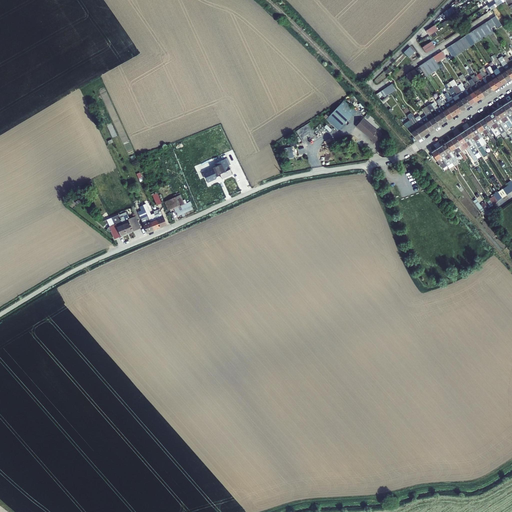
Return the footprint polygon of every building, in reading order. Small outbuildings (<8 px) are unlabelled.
[(491,10),(505,1),(505,0),(494,0),(487,5),(491,10)] [(491,19),(487,22),(491,28),(495,25),(491,19)] [(487,22),(482,25),(489,34),(490,36),(494,33),(491,28),(487,22)] [(426,31),(429,36),(438,30),(434,25),(426,31)] [(482,25),(478,27),(484,37),(489,34),(482,25)] [(478,27),(473,30),(480,40),(484,37),(478,27)] [(480,40),(473,30),(469,33),(475,43),(480,40)] [(475,43),(469,33),(464,36),(470,46),(471,46),(475,43)] [(464,36),(460,39),(466,49),(470,46),(464,36)] [(455,42),(462,52),(466,49),(460,39),(455,42)] [(431,41),(422,47),(426,53),(435,47),(431,41)] [(455,42),(451,45),(457,55),(462,52),(455,42)] [(457,55),(451,45),(446,48),(453,58),(457,55)] [(410,47),(404,52),(409,57),(415,52),(410,47)] [(442,51),(437,54),(441,60),(446,57),(442,51)] [(437,54),(433,57),(437,63),(441,60),(437,54)] [(502,65),(511,79),(511,77),(511,70),(504,58),(502,56),(498,59),(502,65)] [(437,63),(433,57),(428,60),(435,70),(439,67),(437,63)] [(428,60),(424,63),(430,72),(435,70),(428,60)] [(424,63),(419,66),(426,75),(430,72),(424,63)] [(498,68),(506,81),(511,79),(502,65),(500,67),(499,65),(497,67),(498,68)] [(498,87),(502,84),(491,68),(490,66),(485,69),(489,74),(498,87)] [(502,84),(506,81),(498,68),(496,69),(494,67),(491,68),(502,84)] [(481,72),(493,90),(498,87),(489,74),(487,75),(482,68),(480,70),(481,72)] [(419,76),(414,69),(411,71),(415,79),(419,76)] [(477,76),(489,93),(493,90),(481,72),(478,74),(475,70),(474,71),(477,76)] [(472,78),(484,96),(489,93),(477,76),(475,77),(474,75),(471,76),(472,78)] [(470,84),(480,99),(484,96),(472,78),(468,81),(470,84)] [(457,95),(466,108),(471,105),(462,92),(461,93),(453,81),(450,83),(457,95)] [(465,87),(475,102),(480,99),(470,84),(468,85),(466,82),(463,84),(465,87)] [(392,83),(388,86),(392,92),(396,89),(392,83)] [(462,92),(471,105),(475,102),(465,87),(464,88),(461,83),(458,85),(462,92)] [(388,86),(380,91),(383,96),(384,97),(392,92),(388,86)] [(453,97),(462,111),(466,108),(457,95),(455,96),(449,87),(447,89),(453,97)] [(448,100),(457,114),(462,111),(453,97),(451,99),(447,92),(444,94),(448,100)] [(444,103),(453,117),(457,114),(448,100),(446,102),(441,94),(439,96),(441,98),(440,98),(444,103)] [(448,120),(453,117),(444,103),(442,104),(439,99),(438,99),(436,101),(448,120)] [(356,111),(344,100),(329,117),(326,114),(324,117),(326,119),(326,120),(338,131),(356,111)] [(431,104),(444,123),(448,120),(436,101),(431,104)] [(439,126),(444,123),(431,104),(431,103),(426,106),(434,117),(439,126)] [(511,110),(507,103),(502,106),(511,120),(511,110)] [(426,115),(434,128),(439,126),(434,117),(426,106),(422,109),(426,115)] [(511,125),(511,120),(502,106),(498,109),(510,127),(511,125)] [(510,127),(498,109),(493,112),(505,131),(507,133),(508,132),(507,129),(510,127)] [(505,131),(493,112),(488,115),(499,132),(501,134),(505,131)] [(410,120),(421,137),(426,134),(415,118),(412,114),(407,116),(410,120)] [(415,118),(426,134),(430,131),(421,118),(420,115),(415,118)] [(430,131),(434,128),(426,115),(421,118),(430,131)] [(499,132),(488,115),(484,118),(493,133),(494,135),(499,132)] [(484,118),(479,121),(487,134),(490,139),(493,137),(491,135),(493,133),(484,118)] [(379,132),(363,119),(356,126),(371,139),(374,143),(382,138),(379,132)] [(421,137),(410,120),(404,124),(407,128),(417,140),(421,137)] [(479,121),(474,124),(482,137),(487,134),(479,121)] [(482,137),(474,124),(469,127),(484,150),(487,149),(484,145),(487,143),(482,137)] [(484,150),(469,127),(465,130),(476,148),(478,147),(484,157),(487,155),(484,150)] [(465,130),(460,134),(474,155),(477,153),(474,149),(476,148),(465,130)] [(474,155),(460,134),(455,137),(463,149),(466,147),(475,161),(477,160),(474,155)] [(463,149),(455,137),(451,140),(459,152),(464,160),(466,159),(461,152),(464,150),(463,149)] [(451,140),(446,143),(454,155),(459,152),(451,140)] [(454,155),(446,143),(441,146),(452,163),(454,165),(454,166),(459,163),(454,155)] [(441,146),(436,149),(447,165),(449,168),(454,165),(452,163),(441,146)] [(284,149),(286,158),(294,157),(292,147),(284,149)] [(447,165),(436,149),(431,152),(439,164),(438,165),(442,169),(447,165)] [(228,158),(215,164),(218,170),(215,171),(213,168),(207,170),(204,171),(205,172),(203,172),(208,183),(216,179),(217,176),(216,175),(220,173),(222,179),(233,174),(229,165),(230,165),(228,158)] [(168,182),(152,188),(153,191),(169,184),(168,182)] [(503,189),(507,195),(511,191),(508,186),(503,189)] [(507,195),(503,189),(498,192),(502,198),(507,195)] [(493,194),(494,196),(498,201),(502,198),(498,192),(498,191),(493,194)] [(179,192),(173,195),(174,198),(164,202),(168,210),(174,207),(178,216),(181,214),(182,216),(185,215),(184,213),(193,209),(190,202),(184,204),(179,192)] [(157,193),(153,195),(157,205),(161,203),(158,195),(157,193)] [(489,199),(493,205),(498,201),(494,196),(489,199)] [(474,201),(482,212),(484,210),(481,205),(477,199),(474,201)] [(138,212),(147,233),(154,230),(145,209),(143,205),(140,207),(142,210),(138,212)] [(145,209),(154,230),(160,228),(154,213),(150,215),(147,208),(145,209)] [(161,211),(160,209),(154,212),(154,213),(160,228),(167,225),(161,211)] [(115,239),(127,234),(120,218),(119,214),(108,219),(111,226),(108,228),(106,231),(109,232),(111,231),(115,239)] [(120,218),(127,234),(141,228),(134,214),(132,215),(133,217),(129,219),(127,215),(120,218)]
